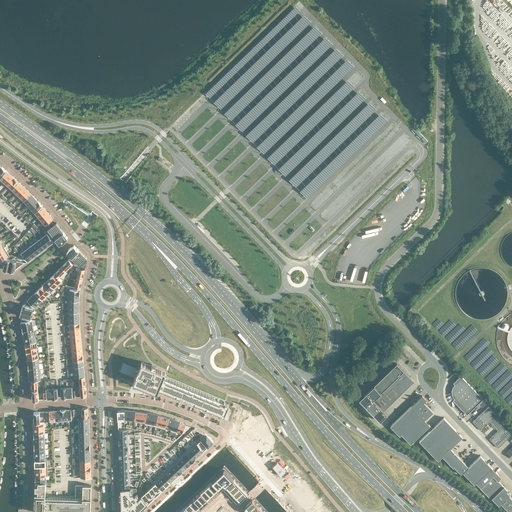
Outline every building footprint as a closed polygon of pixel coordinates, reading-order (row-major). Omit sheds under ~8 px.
[(300,10),(296,6),(206,92),(211,97),(300,10)] [(304,15),(215,101),(221,108),(311,21),(304,15)] [(315,26),(226,112),(232,119),(322,33),(315,26)] [(326,37),(236,123),(243,130),(332,44),(326,37)] [(336,48),(247,134),(254,141),(343,55),(336,48)] [(347,59),(258,145),(264,152),(354,66),(347,59)] [(348,80),(269,156),(275,163),(355,87),(348,80)] [(359,91),(279,168),(286,174),(365,98),(359,91)] [(370,102),(290,179),(297,185),(376,109),(370,102)] [(380,113),(301,190),(308,197),(387,120),(380,113)] [(412,129),(420,138),(422,136),(414,127),(412,129)] [(429,180),(429,160),(426,160),(416,170),(426,180),(429,180)] [(0,179),(4,182),(11,175),(6,171),(0,178),(0,179)] [(8,186),(15,178),(11,175),(4,182),(8,186)] [(12,190),(19,182),(15,178),(8,186),(12,190)] [(16,193),(23,186),(19,182),(12,190),(16,193)] [(20,197),(27,190),(23,186),(16,193),(20,197)] [(31,194),(27,190),(20,197),(24,201),(31,194)] [(27,205),(35,198),(31,194),(24,201),(27,205)] [(31,209),(38,202),(35,198),(27,205),(31,209)] [(42,206),(38,202),(31,209),(35,213),(42,206)] [(46,210),(42,206),(35,213),(38,217),(46,210)] [(41,221),(49,214),(46,210),(38,217),(41,221)] [(45,225),(53,219),(49,214),(41,221),(45,225)] [(56,223),(54,225),(52,222),(46,226),(48,229),(59,244),(62,242),(62,243),(65,241),(65,240),(67,238),(56,223)] [(53,242),(47,234),(43,237),(49,245),(53,242)] [(49,245),(43,237),(38,240),(45,248),(49,245)] [(45,248),(38,240),(34,243),(40,252),(45,248)] [(40,252),(34,243),(30,247),(36,255),(40,252)] [(86,261),(85,260),(87,258),(74,245),(71,248),(71,247),(68,250),(69,251),(67,253),(80,266),(81,267),(85,268),(86,261)] [(36,255),(30,247),(25,250),(32,258),(36,255)] [(32,258),(25,250),(21,253),(22,255),(24,257),(27,262),(32,258)] [(9,270),(11,260),(5,258),(4,258),(0,260),(0,262),(3,268),(3,269),(9,270)] [(14,270),(25,262),(11,260),(9,270),(14,272),(14,270)] [(66,271),(73,264),(69,260),(66,262),(64,264),(64,265),(61,267),(66,271)] [(59,278),(66,271),(61,267),(57,271),(54,274),(59,278)] [(84,273),(85,269),(79,268),(77,278),(82,279),(83,276),(84,273)] [(62,281),(59,278),(54,274),(51,277),(58,285),(62,281)] [(58,285),(51,277),(47,281),(54,289),(58,285)] [(82,282),(82,279),(77,278),(74,287),(80,289),(81,285),(82,282)] [(54,289),(47,281),(43,285),(50,292),(54,289)] [(50,292),(43,285),(39,289),(46,296),(50,292)] [(46,296),(39,289),(35,292),(42,300),(46,296)] [(42,300),(35,292),(31,296),(38,304),(42,300)] [(38,304),(31,296),(27,300),(28,301),(34,306),(33,307),(34,308),(38,304)] [(34,306),(28,301),(24,305),(23,305),(21,310),(32,313),(33,307),(34,306)] [(30,320),(32,313),(21,310),(19,316),(20,316),(22,322),(29,320),(30,320)] [(511,313),(510,314),(509,315),(507,316),(507,317),(505,318),(504,319),(503,320),(502,322),(501,322),(500,324),(500,325),(499,327),(498,328),(498,330),(497,332),(497,334),(496,335),(496,337),(496,338),(496,339),(496,340),(496,342),(497,344),(497,345),(497,347),(498,348),(498,350),(499,351),(500,352),(500,354),(501,355),(502,356),(503,358),(505,359),(506,360),(507,361),(508,362),(510,363),(511,364),(511,313)] [(133,381),(140,366),(123,359),(117,375),(133,381)] [(133,382),(155,391),(157,392),(215,415),(217,416),(223,419),(223,417),(224,415),(225,412),(227,409),(227,408),(227,407),(229,404),(229,402),(226,401),(225,400),(166,376),(168,372),(166,371),(142,361),(140,366),(133,381),(133,382)] [(397,398),(402,392),(409,385),(412,383),(411,378),(406,373),(403,370),(396,363),(391,368),(385,374),(379,380),(373,385),(366,392),(359,399),(366,406),(373,413),(380,421),(387,414),(384,410),(391,403),(397,398)] [(483,399),(462,377),(460,376),(453,383),(454,384),(453,386),(452,387),(452,388),(451,390),(451,392),(451,393),(452,395),(452,396),(453,398),(454,399),(453,400),(457,404),(458,403),(464,409),(463,411),(467,415),(468,413),(483,399)] [(425,399),(425,398),(422,395),(390,426),(399,436),(401,434),(410,444),(427,428),(429,431),(419,441),(438,461),(442,457),(453,468),(454,467),(461,474),(463,473),(474,485),(476,483),(481,488),(496,473),(480,456),(468,467),(450,449),(462,437),(443,418),(432,428),(425,420),(433,412),(425,404),(426,404),(424,402),(425,401),(425,400),(425,399)] [(494,444),(498,448),(511,433),(511,431),(488,406),(472,422),(481,430),(490,422),(498,430),(489,439),(494,444)] [(164,416),(161,426),(166,427),(169,417),(164,416)] [(169,417),(166,427),(171,429),(175,419),(169,417)] [(244,417),(235,425),(270,462),(269,463),(285,480),(294,471),(279,455),(280,453),(276,449),(274,450),(244,417)] [(175,419),(171,429),(176,431),(180,421),(175,419)] [(180,421),(176,431),(183,433),(190,426),(180,421)] [(451,421),(449,423),(459,432),(461,430),(451,421)] [(204,434),(200,438),(201,439),(208,446),(213,442),(211,440),(212,439),(204,434)] [(201,439),(197,444),(203,451),(208,446),(201,439)] [(197,444),(192,448),(199,455),(203,451),(197,444)] [(192,448),(188,452),(195,459),(199,455),(192,448)] [(188,452),(184,456),(191,463),(195,459),(188,452)] [(184,456),(180,459),(187,467),(191,463),(184,456)] [(180,459),(176,463),(182,470),(187,467),(180,459)] [(176,463),(172,467),(178,474),(182,470),(176,463)] [(172,467),(167,471),(174,478),(178,474),(172,467)] [(224,485),(224,486),(225,487),(233,479),(232,479),(224,470),(212,482),(219,490),(224,485)] [(167,471),(163,475),(170,482),(174,478),(167,471)] [(511,511),(511,498),(509,496),(510,495),(508,493),(507,494),(505,492),(507,490),(498,481),(501,478),(496,473),(481,488),(480,488),(491,500),(492,499),(499,506),(501,504),(507,511),(511,511)] [(163,475),(159,479),(166,486),(170,482),(163,475)] [(159,479),(155,483),(162,490),(166,486),(159,479)] [(229,491),(236,483),(233,479),(225,487),(228,490),(229,491)] [(302,480),(293,488),(304,499),(303,500),(314,511),(331,511),(330,510),(326,506),(302,480)] [(90,511),(91,485),(75,485),(75,500),(45,499),(46,482),(35,482),(34,511),(90,511)] [(208,485),(215,493),(219,490),(212,482),(208,485)] [(155,483),(151,486),(158,493),(162,490),(155,483)] [(240,487),(236,483),(229,491),(232,494),(240,487)] [(215,493),(208,485),(207,486),(204,489),(211,497),(215,494),(215,493)] [(151,486),(148,489),(155,496),(158,493),(151,486)] [(240,487),(232,494),(236,498),(243,491),(240,487)] [(129,489),(120,489),(121,496),(122,496),(122,499),(121,499),(121,509),(122,509),(122,511),(137,511),(141,509),(140,509),(140,508),(142,507),(143,508),(143,507),(142,506),(144,505),(145,505),(145,506),(148,503),(141,496),(138,493),(139,494),(137,495),(136,495),(135,494),(136,493),(136,488),(129,489)] [(148,489),(144,493),(151,500),(155,496),(148,489)] [(203,490),(200,492),(208,500),(211,497),(204,489),(203,490)] [(236,498),(239,502),(247,495),(244,491),(243,491),(236,498)] [(206,501),(208,500),(200,492),(199,494),(197,496),(204,503),(206,501)] [(141,496),(148,503),(151,500),(144,493),(141,496)] [(204,503),(197,496),(195,497),(193,499),(201,507),(202,505),(204,503)] [(191,501),(189,503),(197,511),(198,509),(201,507),(193,499),(191,501)] [(256,504),(252,500),(244,507),(248,511),(256,504)] [(194,511),(197,511),(189,503),(187,505),(185,507),(190,511),(194,511)]
